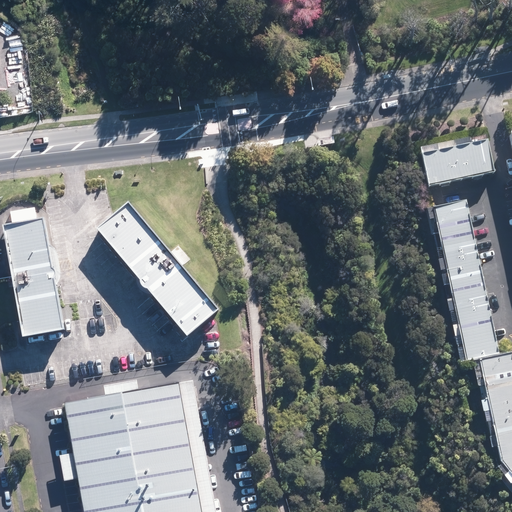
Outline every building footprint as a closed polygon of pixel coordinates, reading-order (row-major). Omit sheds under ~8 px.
[(492,147),(427,160),(434,195),(499,182),(492,147)] [(222,311),(134,204),(101,231),(189,338),(222,311)] [(471,207),(440,214),(472,368),(489,365),(504,361),(471,207)] [(49,218),(7,225),(27,335),(69,327),(49,218)] [(510,466),(511,468),(511,359),(504,361),(489,365),(510,466)] [(186,407),(182,382),(124,393),(67,403),(78,463),(86,511),(205,511),(204,503),(195,455),(186,407)]
